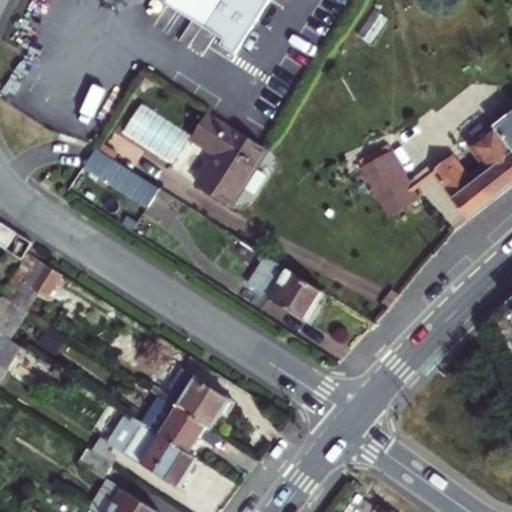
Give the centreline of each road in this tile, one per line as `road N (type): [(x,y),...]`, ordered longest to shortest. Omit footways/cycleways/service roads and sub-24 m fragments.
road 1 (unclassified): [(350,416),(48,229),(0,177)]
road 2 (secondary): [(511,249),(350,416)]
road 3 (residential): [(465,511),(341,427)]
